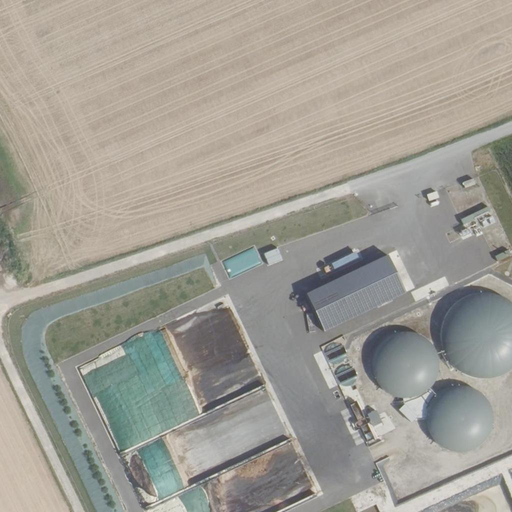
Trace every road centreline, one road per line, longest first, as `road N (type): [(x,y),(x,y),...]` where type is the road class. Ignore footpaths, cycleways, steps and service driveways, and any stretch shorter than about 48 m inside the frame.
road 1 (track): [(0,309),(511,127)]
road 2 (track): [(0,345),(79,511)]
